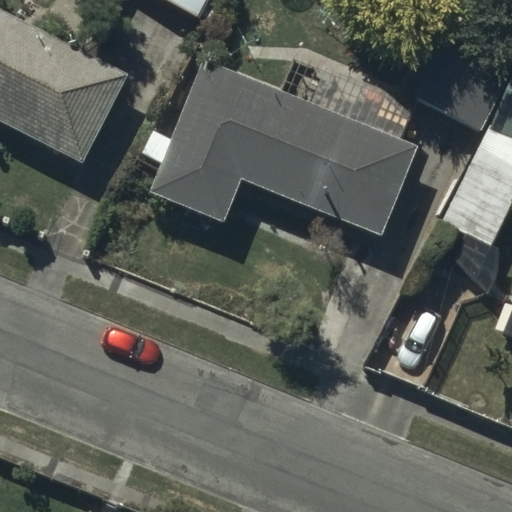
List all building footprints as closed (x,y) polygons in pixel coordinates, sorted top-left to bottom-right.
[(199,0),(177,0),(196,8),(199,0)] [(126,68),(0,3),(0,115),(80,156),(126,68)] [(511,51),(511,38),(450,9),(410,93),(477,125),(511,51)] [(412,142),(204,59),(152,188),(222,216),(239,173),(377,228),(412,142)] [(511,66),(442,216),(490,238),(511,190),(511,66)] [(165,134),(144,125),(134,147),(156,156),(165,134)]
